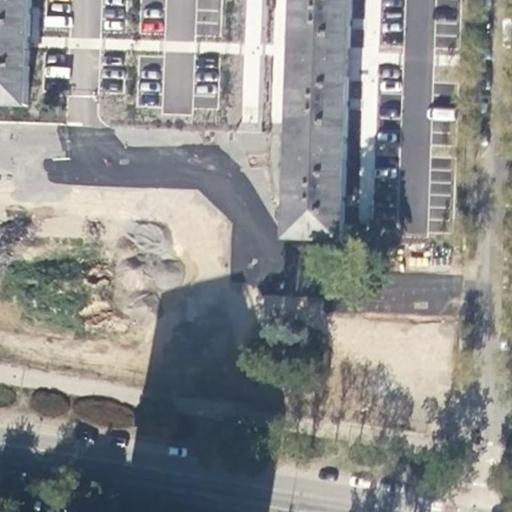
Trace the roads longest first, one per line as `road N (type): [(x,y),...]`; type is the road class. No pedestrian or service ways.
road 1 (residential): [(423,293),(293,281),(262,265),(248,216),(210,169),(0,161)]
road 2 (primary): [(0,442),(334,499)]
road 3 (residential): [(502,0),(493,296)]
road 4 (residential): [(493,296),(482,511)]
